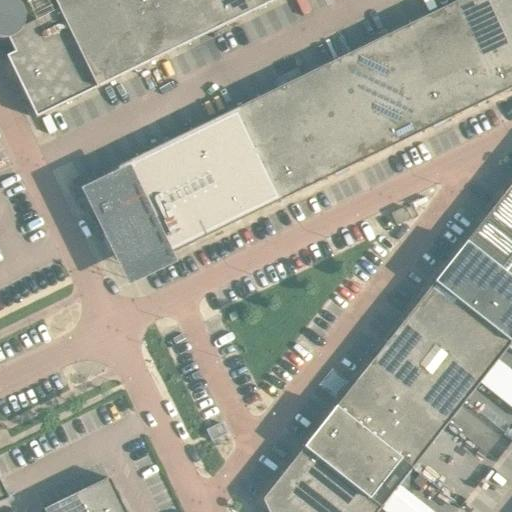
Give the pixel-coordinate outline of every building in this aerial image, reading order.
[(15,0),(12,2),(10,1),(8,0),(0,0),(0,39),(1,39),(3,39),(6,39),(13,53),(5,57),(35,118),(149,62),(118,0),(15,0)] [(118,0),(149,62),(225,26),(212,0),(118,0)] [(212,0),(225,26),(277,0),(212,0)] [(460,0),(446,7),(491,98),(511,88),(511,26),(499,0),(460,0)] [(511,0),(499,0),(511,26),(511,0)] [(408,25),(453,117),(491,98),(446,7),(408,25)] [(453,117),(408,25),(378,40),(422,132),(453,117)] [(348,55),(392,146),(422,132),(378,40),(348,55)] [(348,55),(280,88),(324,179),(392,146),(348,55)] [(324,179),(280,88),(257,99),(301,191),(324,179)] [(301,191),(257,99),(234,110),(278,202),(301,191)] [(278,202),(234,110),(102,174),(114,200),(98,208),(122,259),(140,250),(147,266),(278,202)] [(511,204),(511,182),(501,196),(511,204)] [(511,248),(511,204),(501,196),(480,223),(511,248)] [(390,213),(395,225),(410,218),(404,206),(390,213)] [(511,248),(480,223),(464,243),(511,280),(511,248)] [(511,312),(511,280),(464,243),(449,263),(511,312)] [(511,312),(449,263),(433,283),(510,344),(511,341),(511,312)] [(495,363),(510,344),(433,283),(417,302),(495,363)] [(479,383),(495,363),(417,302),(402,322),(479,383)] [(479,383),(402,322),(386,342),(463,403),(479,383)] [(447,423),(463,403),(386,342),(370,362),(447,423)] [(370,362),(355,381),(432,442),(447,423),(370,362)] [(411,469),(432,442),(355,381),(334,408),(411,469)] [(334,408),(303,448),(380,509),(411,469),(334,408)] [(205,430),(206,432),(209,438),(210,441),(211,440),(226,433),(220,422),(206,430),(205,430)] [(342,511),(377,511),(380,509),(303,448),(287,468),(342,511)] [(266,494),(288,511),(342,511),(287,468),(266,494)] [(109,478),(75,494),(84,511),(97,511),(120,501),(109,478)] [(43,511),(84,511),(75,494),(42,510),(43,511)] [(288,511),(266,494),(261,500),(266,511),(288,511)] [(97,511),(125,511),(120,501),(97,511)]
